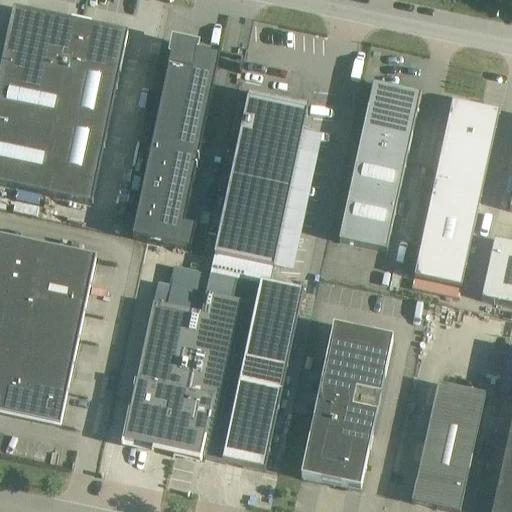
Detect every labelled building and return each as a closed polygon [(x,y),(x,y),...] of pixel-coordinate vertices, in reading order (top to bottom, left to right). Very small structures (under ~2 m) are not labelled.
[(13,12),(0,70),(0,188),(44,198),(81,27),(13,12)] [(81,27),(44,198),(91,208),(128,37),(81,27)] [(173,47),(131,241),(190,254),(195,232),(182,229),(217,62),(197,58),(198,52),(173,47)] [(369,102),(341,231),(338,246),(369,252),(386,256),(420,99),(372,88),(369,102)] [(247,104),(209,280),(260,290),(260,287),(268,289),(305,116),(247,104)] [(499,118),(451,107),(451,110),(413,283),(460,294),(498,120),(499,120),(499,118)] [(0,418),(59,431),(96,262),(0,241),(0,418)] [(511,247),(493,243),(480,304),(511,310),(511,247)] [(153,307),(123,445),(222,466),(264,475),(282,397),(302,301),(209,282),(201,318),(153,307)] [(360,495),(393,343),(332,330),(299,482),(360,495)] [(411,506),(435,511),(458,511),(462,498),(484,400),(437,390),(415,488),(411,506)] [(511,511),(511,425),(493,511),(511,511)]
